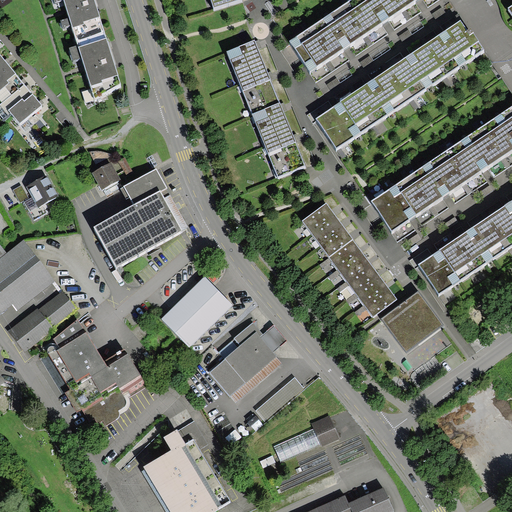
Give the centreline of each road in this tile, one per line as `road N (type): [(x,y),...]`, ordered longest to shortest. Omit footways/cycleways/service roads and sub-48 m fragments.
road 1 (residential): [(133,0),(207,211),(385,436)]
road 2 (residential): [(0,331),(114,511)]
road 3 (residential): [(385,436),(511,342)]
